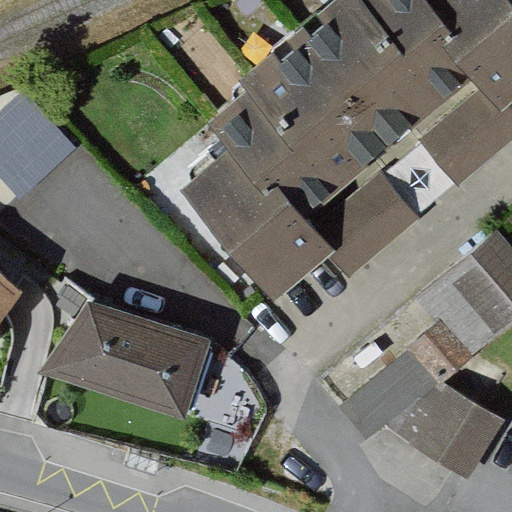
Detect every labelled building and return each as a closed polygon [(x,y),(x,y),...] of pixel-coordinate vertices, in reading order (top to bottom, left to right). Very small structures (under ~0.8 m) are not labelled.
[(511,6),(507,0),(398,0),(170,173),(282,320),(511,146),(511,6)] [(32,83),(0,111),(0,160),(27,190),(83,139),(32,83)] [(511,251),(498,234),(416,302),(435,324),(335,407),(366,444),(387,428),(443,380),(511,322),(511,251)] [(0,295),(13,278),(0,267),(0,295)] [(208,333),(83,294),(37,366),(184,411),(208,333)] [(443,380),(387,428),(469,479),(506,419),(443,380)]
